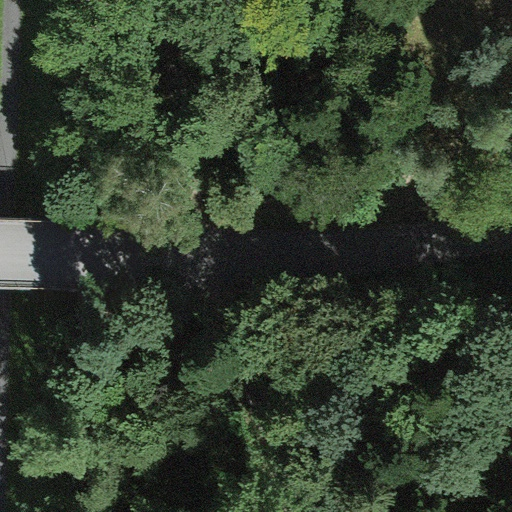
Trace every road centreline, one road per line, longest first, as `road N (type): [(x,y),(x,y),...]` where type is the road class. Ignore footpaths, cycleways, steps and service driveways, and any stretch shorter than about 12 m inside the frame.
road 1 (track): [(225,254),(454,243),(511,229)]
road 2 (track): [(225,254),(309,511)]
road 3 (track): [(173,252),(0,250)]
